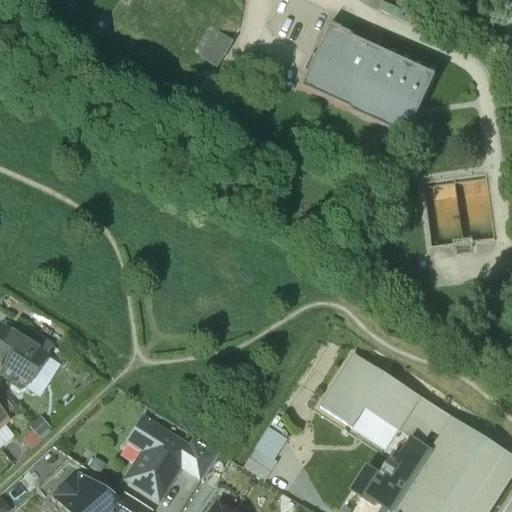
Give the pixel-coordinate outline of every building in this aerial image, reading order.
[(187,0),(122,0),(121,3),(129,9),(116,29),(190,75),(200,61),(214,70),(229,46),(215,37),(224,23),(187,0)] [(436,80),(326,29),(297,91),(407,142),(436,80)] [(45,360),(0,330),(0,368),(2,370),(0,374),(0,376),(10,383),(9,390),(18,395),(25,391),(45,360)] [(490,511),(511,478),(511,458),(420,400),(353,357),(320,409),(353,430),(365,412),(414,444),(422,449),(432,432),(442,438),(431,455),(394,511),(490,511)] [(0,397),(0,416),(3,420),(13,412),(0,397)] [(142,421),(128,444),(143,454),(125,482),(157,502),(180,468),(189,452),(142,421)] [(262,481),(289,440),(269,427),(243,468),(262,481)] [(189,452),(180,468),(202,483),(219,457),(196,442),(189,452)] [(422,449),(414,444),(403,462),(397,459),(382,480),(388,486),(376,504),(387,511),(394,511),(431,455),(422,449)] [(76,479),(54,500),(65,511),(121,511),(114,504),(113,503),(76,479)] [(148,511),(123,496),(114,504),(121,511),(148,511)]
